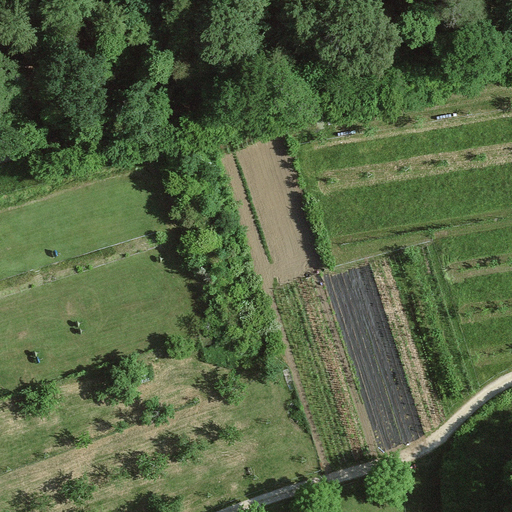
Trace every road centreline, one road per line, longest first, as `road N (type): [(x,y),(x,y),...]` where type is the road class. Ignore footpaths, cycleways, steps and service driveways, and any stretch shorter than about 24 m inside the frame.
road 1 (track): [(0,159),(436,39),(511,33)]
road 2 (track): [(247,511),(435,441),(511,378)]
